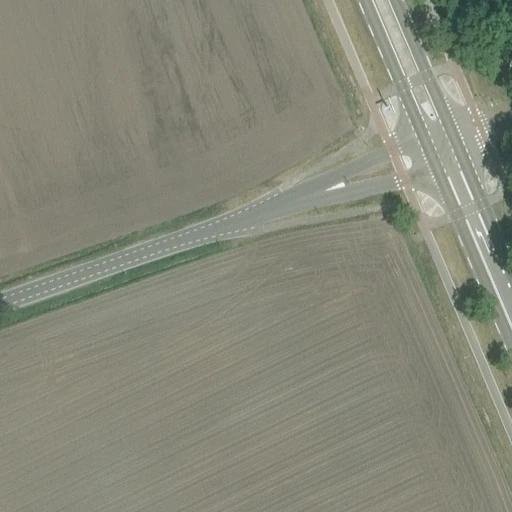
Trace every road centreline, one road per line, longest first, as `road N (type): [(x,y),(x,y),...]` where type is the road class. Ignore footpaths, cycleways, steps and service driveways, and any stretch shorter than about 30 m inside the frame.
road 1 (unclassified): [(0,302),(442,146)]
road 2 (primary): [(511,303),(442,146)]
road 3 (primary): [(442,146),(380,0)]
